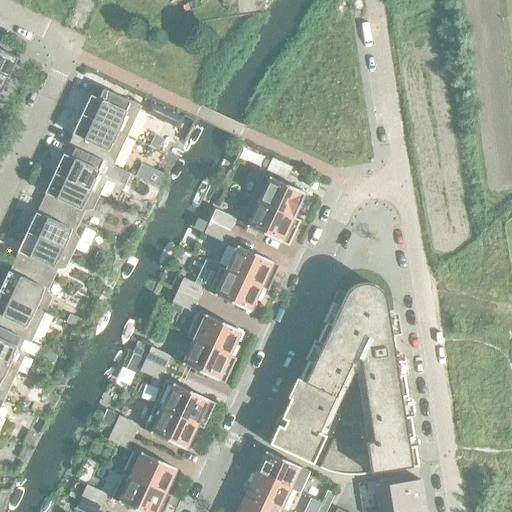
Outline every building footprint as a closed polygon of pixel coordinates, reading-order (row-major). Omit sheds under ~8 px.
[(1,42),(0,41),(0,92),(19,50),(8,45),(7,47),(0,44),(1,42)] [(85,103),(80,114),(126,136),(140,105),(96,85),(87,104),(85,103)] [(152,101),(147,111),(179,125),(184,116),(152,101)] [(112,165),(126,136),(80,114),(75,125),(77,126),(69,145),(112,165)] [(58,162),(53,173),(98,194),(105,180),(98,170),(103,161),(112,165),(69,145),(60,163),(58,162)] [(292,167),(272,158),(266,170),(286,179),(292,167)] [(50,185),(41,203),(81,222),(75,219),(80,210),(91,209),(98,194),(53,173),(48,184),(50,185)] [(262,174),(251,198),(300,221),(300,220),(293,217),(305,193),(262,174)] [(246,226),(288,246),(300,221),(251,198),(250,199),(257,202),(246,226)] [(81,222),(41,203),(33,222),(30,221),(25,232),(71,253),(78,238),(71,229),(75,220),(81,222)] [(209,221),(229,230),(235,218),(215,209),(209,221)] [(229,230),(209,221),(204,233),(224,242),(229,230)] [(22,244),(14,262),(53,281),(54,280),(48,278),(52,269),(64,268),(71,253),(25,232),(20,243),(22,244)] [(225,269),(219,266),(218,267),(268,290),(279,265),(272,262),(237,245),(225,269)] [(3,279),(0,286),(0,291),(43,312),(50,297),(44,288),(48,278),(53,281),(14,262),(5,281),(3,279)] [(267,291),(268,290),(218,267),(207,292),(249,312),(261,288),(267,291)] [(183,278),(177,290),(197,299),(203,287),(183,278)] [(268,444),(312,464),(325,436),(324,435),(318,433),(364,336),(370,338),(360,359),(373,441),(359,443),(356,443),(349,443),(345,443),(342,442),(339,441),(335,440),(332,439),(319,467),(323,469),(328,471),(332,472),(337,473),(341,474),(345,475),(349,475),(353,475),(362,474),(366,474),(417,466),(410,416),(404,416),(401,397),(406,396),(403,374),(397,375),(386,301),(385,298),(384,296),(383,294),(382,292),(380,290),(378,288),(376,286),(374,285),(371,284),(369,283),(367,283),(364,283),(361,283),(359,283),(357,284),(354,285),(352,286),(350,288),(348,289),(346,291),(345,293),(344,296),(330,324),(325,322),(316,342),(321,344),(313,362),(308,360),(298,380),(303,382),(295,400),(290,398),(280,418),(285,420),(282,427),(277,425),(268,444)] [(192,311),(197,299),(177,290),(172,301),(192,311)] [(0,327),(30,341),(43,312),(0,291),(0,327)] [(186,336),(236,359),(236,358),(229,355),(240,331),(198,311),(186,336)] [(0,363),(16,370),(23,356),(16,346),(20,337),(29,342),(30,341),(0,327),(0,363)] [(217,381),(224,384),(236,359),(186,336),(186,337),(193,340),(181,364),(217,381)] [(67,352),(67,348),(65,345),(60,344),(56,347),(56,351),(59,354),(63,354),(67,352)] [(170,356),(150,347),(145,358),(165,368),(170,356)] [(130,367),(138,370),(142,360),(134,357),(130,367)] [(140,370),(159,380),(165,368),(145,358),(140,370)] [(0,398),(2,400),(16,370),(0,363),(0,398)] [(215,403),(208,400),(173,383),(161,407),(155,404),(154,405),(203,428),(215,403)] [(143,430),(185,450),(196,425),(203,429),(203,428),(154,405),(143,430)] [(101,420),(112,426),(117,415),(106,410),(101,420)] [(138,425),(118,416),(113,427),(133,437),(138,425)] [(107,439),(127,449),(133,437),(113,427),(107,439)] [(134,449),(122,474),(171,497),(172,496),(165,493),(176,469),(134,449)] [(265,451),(255,473),(290,489),(299,493),(309,472),(300,467),(265,451)] [(255,473),(245,493),(285,511),(288,511),(281,509),(290,489),(255,473)] [(117,502),(139,511),(164,511),(171,497),(122,474),(122,475),(128,478),(117,502)] [(374,486),(404,482),(403,476),(373,480),(374,486)] [(378,511),(423,504),(420,479),(404,482),(374,486),(378,511)] [(106,494),(86,485),(81,496),(101,506),(106,494)] [(321,503),(328,507),(334,494),(327,490),(321,503)] [(285,511),(245,493),(236,511),(285,511)] [(75,508),(83,511),(97,511),(101,506),(81,496),(75,508)] [(325,511),(328,507),(321,503),(316,511),(325,511)]
